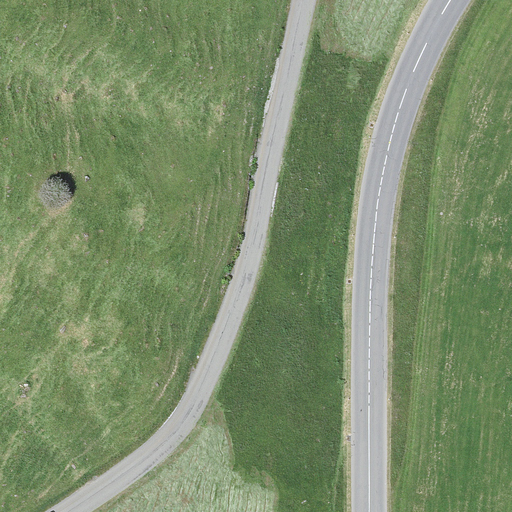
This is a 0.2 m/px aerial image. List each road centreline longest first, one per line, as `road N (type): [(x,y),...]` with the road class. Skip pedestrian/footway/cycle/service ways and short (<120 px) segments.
road 1 (residential): [(58,511),(138,462),(187,410),(244,272),(305,0)]
road 2 (secondary): [(451,0),(411,75),(382,172),(369,314),(368,511)]
